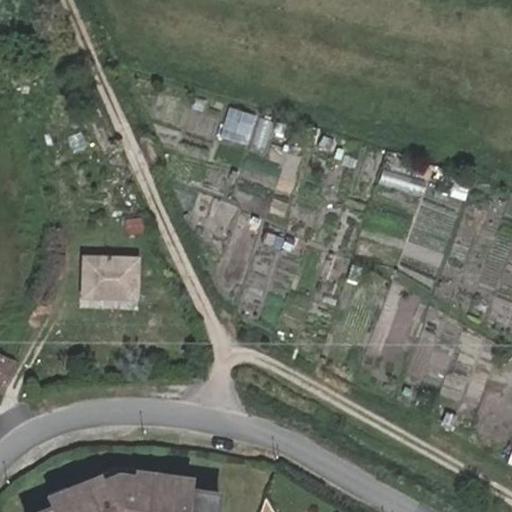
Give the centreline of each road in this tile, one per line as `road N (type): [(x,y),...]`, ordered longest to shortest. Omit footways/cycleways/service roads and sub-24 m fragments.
road 1 (residential): [(0,460),(41,430),(86,413),(212,415),(290,441),(412,511)]
road 2 (track): [(67,0),(219,340),(212,415)]
road 3 (track): [(511,498),(281,367),(223,353)]
road 4 (track): [(21,444),(4,413),(72,261)]
